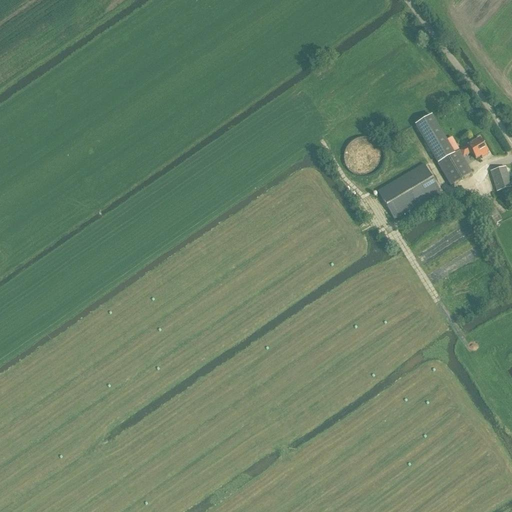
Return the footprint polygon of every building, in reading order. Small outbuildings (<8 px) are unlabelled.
[(453,155),(437,164),(450,187),(472,174),(462,158),(471,153),(475,161),(480,158),(481,159),(487,156),(486,154),(487,154),(479,140),(459,152),(453,155)] [(393,220),(440,193),(424,166),(377,193),(393,220)] [(497,194),(511,190),(505,168),(490,172),(497,194)] [(493,226),(502,221),(494,207),(485,212),(493,226)] [(443,264),(450,276),(485,255),(477,243),(443,264)]
